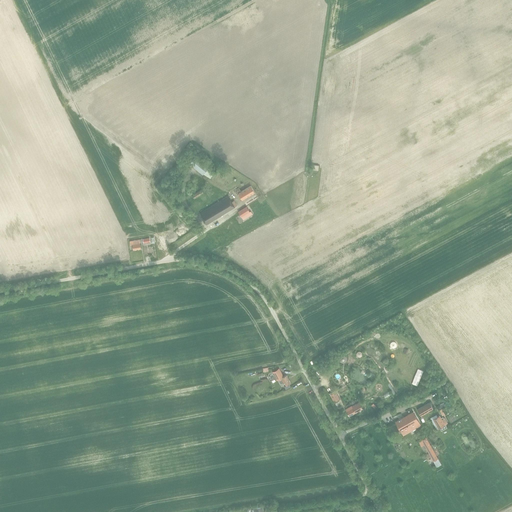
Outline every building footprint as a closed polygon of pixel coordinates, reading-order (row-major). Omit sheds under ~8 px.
[(194,156),(190,153),(185,159),(189,162),(188,163),(203,174),(203,173),(210,178),(215,173),(208,167),(209,166),(195,155),(194,156)] [(246,188),(245,185),(239,188),(239,187),(236,189),(242,199),(255,192),(251,185),(246,188)] [(194,199),(203,193),(201,189),(192,195),(194,199)] [(231,203),(227,197),(199,214),(205,225),(237,206),(234,201),(231,203)] [(250,211),(246,206),(238,211),(243,220),(253,213),(251,210),(250,211)] [(141,248),(139,239),(129,241),(130,245),(132,245),(133,249),(141,248)] [(284,376),(279,368),(272,371),(277,380),(281,377),(281,379),(279,381),(280,384),(284,382),(286,385),(290,383),(286,374),(284,376)] [(342,399),(337,390),(332,393),(337,402),(342,399)] [(356,412),(363,408),(359,402),(352,406),(353,407),(346,411),(349,415),(356,412)] [(421,415),(433,408),(429,402),(417,409),(421,415)] [(395,422),(403,435),(421,425),(413,411),(395,422)] [(442,419),(439,415),(433,418),(440,431),(449,425),(444,417),(442,419)] [(438,458),(426,437),(420,440),(423,446),(424,445),(433,461),(438,458)]
